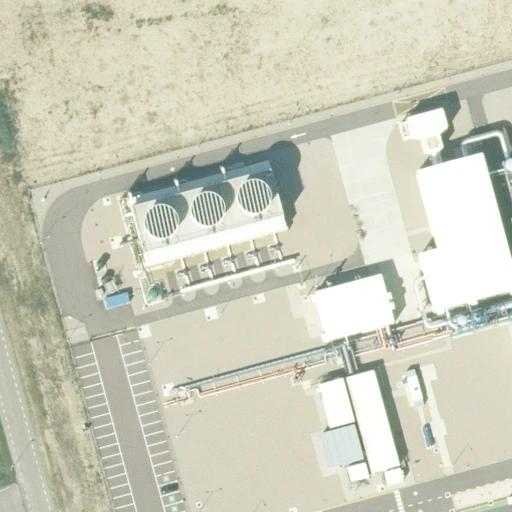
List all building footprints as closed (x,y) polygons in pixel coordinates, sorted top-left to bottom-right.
[(511,275),(480,158),(416,175),(437,253),(418,258),(433,315),(511,294),(511,275)] [(380,278),(314,295),(327,343),(393,325),(380,278)] [(131,296),(108,302),(111,314),(134,307),(131,296)] [(373,373),(318,388),(329,432),(358,424),(372,474),(398,467),(373,373)] [(416,377),(406,380),(413,403),(422,400),(416,377)] [(365,465),(347,470),(351,484),(368,479),(365,465)] [(399,470),(384,475),(387,486),(402,482),(399,470)]
